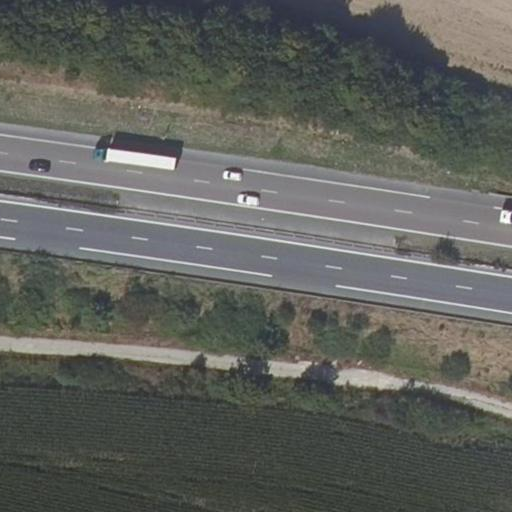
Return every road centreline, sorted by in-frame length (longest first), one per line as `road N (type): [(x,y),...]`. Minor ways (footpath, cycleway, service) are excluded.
road 1 (trunk): [(0,220),(511,295)]
road 2 (trunk): [(511,229),(0,155)]
